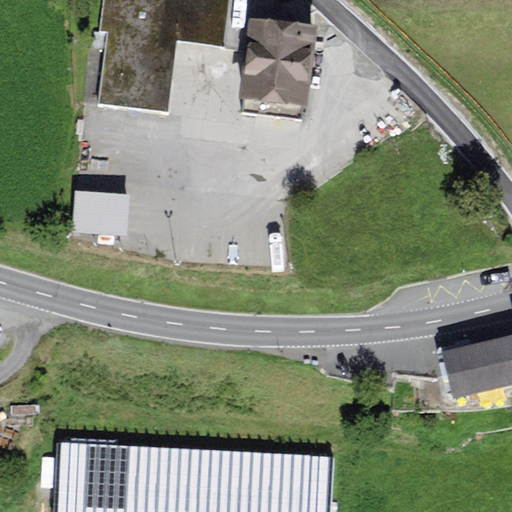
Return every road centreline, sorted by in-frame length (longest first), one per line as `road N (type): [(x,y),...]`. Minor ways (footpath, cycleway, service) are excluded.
road 1 (primary): [(511,300),(427,322),(275,331),(137,316),(0,281)]
road 2 (residential): [(511,210),(391,62),(320,0)]
